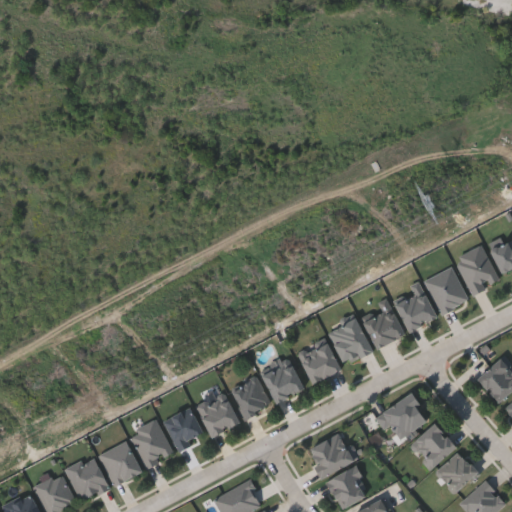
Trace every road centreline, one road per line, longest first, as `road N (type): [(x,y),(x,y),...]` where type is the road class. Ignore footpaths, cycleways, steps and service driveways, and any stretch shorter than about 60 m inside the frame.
road 1 (residential): [(511,314),(145,511)]
road 2 (residential): [(511,462),(424,359)]
